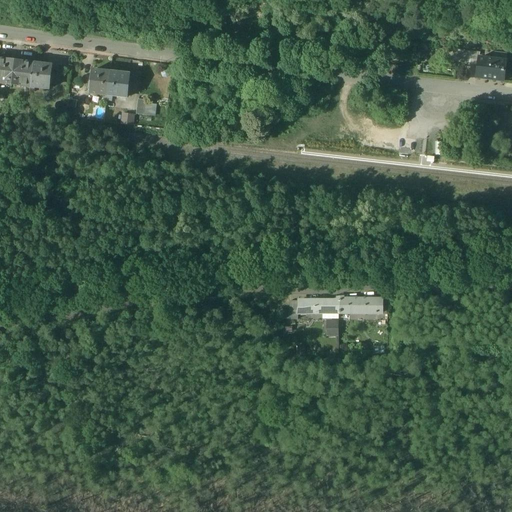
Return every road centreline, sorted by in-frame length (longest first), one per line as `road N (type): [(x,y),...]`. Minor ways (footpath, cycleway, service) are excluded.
road 1 (residential): [(511,286),(206,288),(0,320)]
road 2 (residential): [(0,32),(418,83)]
road 3 (track): [(345,75),(341,103),(354,128),(418,129)]
